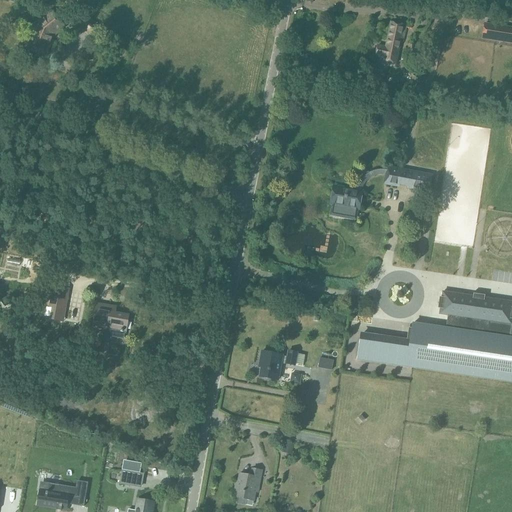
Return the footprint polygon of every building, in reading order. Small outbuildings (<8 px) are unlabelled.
[(54,34),(63,27),(52,12),(36,24),(37,28),(28,49),(44,56),(52,37),(54,34)] [(72,24),(96,38),(102,27),(79,13),(72,24)] [(118,26),(110,21),(106,28),(114,34),(118,26)] [(390,23),(386,47),(378,45),(375,57),(386,59),(385,61),(396,63),(400,43),(402,44),(406,26),(390,23)] [(511,43),(511,27),(484,23),(482,39),(511,43)] [(511,43),(484,41),(483,48),(511,51),(511,43)] [(379,86),(369,84),(367,93),(377,95),(379,94),(380,93),(381,90),(380,87),(379,86)] [(355,190),(362,191),(363,188),(364,185),(367,181),(371,178),(375,176),(381,175),(385,175),(383,184),(399,187),(400,184),(406,185),(406,189),(429,193),(433,174),(386,166),(386,170),(381,169),(377,170),(370,172),(364,176),(360,180),(358,185),(355,190)] [(334,186),(331,205),(333,205),(331,215),(340,217),(355,219),(357,209),(358,209),(362,191),(355,190),(334,186)] [(69,291),(55,288),(54,295),(50,295),(48,305),(52,305),(51,309),(47,308),(46,316),(50,316),(49,320),(63,322),(69,291)] [(361,336),(357,359),(410,367),(511,382),(511,338),(508,338),(510,325),(511,325),(511,319),(511,302),(503,301),(484,298),(484,296),(474,295),(474,297),(443,292),(442,298),(440,298),(438,308),(440,308),(439,314),(448,316),(446,329),(410,324),(407,343),(361,336)] [(96,307),(93,323),(106,326),(106,328),(107,328),(105,335),(113,337),(125,339),(126,332),(129,315),(115,313),(116,310),(116,306),(97,303),(96,307)] [(261,352),(259,367),(261,368),(260,377),(278,380),(281,363),(285,364),(295,366),(296,364),(303,365),(305,355),(298,354),(298,352),(288,350),(286,357),(282,356),(282,355),(261,352)] [(232,487),(230,496),(234,497),(233,502),(242,504),(243,499),(252,501),(255,485),(258,485),(261,471),(252,469),(251,476),(250,475),(239,473),(236,488),(232,487)] [(121,483),(140,487),(143,475),(123,471),(121,483)] [(39,491),(38,495),(40,495),(38,503),(45,504),(45,506),(56,508),(56,510),(57,508),(61,509),(60,511),(61,511),(61,509),(65,510),(67,503),(83,506),(82,507),(84,507),(88,483),(86,482),(86,484),(78,483),(77,490),(49,485),(48,485),(47,493),(39,491)] [(132,507),(130,511),(152,511),(154,503),(138,501),(137,508),(132,507)]
